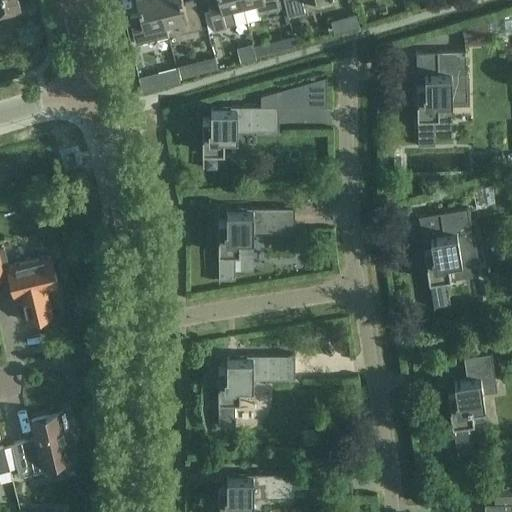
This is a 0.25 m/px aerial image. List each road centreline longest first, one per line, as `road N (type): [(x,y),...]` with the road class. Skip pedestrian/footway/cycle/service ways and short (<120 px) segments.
road 1 (tertiary): [(133,322),(129,223),(94,86)]
road 2 (residential): [(355,288),(346,60)]
road 3 (residential): [(391,511),(355,288)]
road 4 (residential): [(133,322),(355,288)]
road 5 (tertiary): [(128,511),(133,322)]
